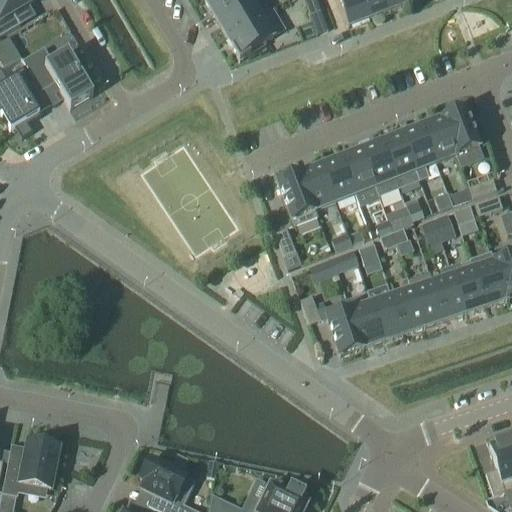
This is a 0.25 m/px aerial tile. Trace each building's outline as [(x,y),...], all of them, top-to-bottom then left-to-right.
[(0,0),(0,40),(18,30),(11,19),(32,6),(28,0),(0,0)] [(209,0),(203,4),(214,23),(248,3),(246,0),(209,0)] [(224,42),(259,21),(267,16),(257,0),(252,0),(248,3),(214,23),(224,42)] [(312,0),(299,0),(308,21),(319,17),(312,0)] [(333,0),(346,33),(347,32),(369,23),(359,0),(333,0)] [(359,0),(369,23),(389,15),(383,0),(359,0)] [(383,0),(389,15),(409,8),(406,0),(383,0)] [(224,42),(230,51),(229,52),(237,66),(264,51),(262,48),(272,42),(259,21),(224,42)] [(87,94),(82,86),(83,85),(82,84),(81,85),(66,58),(50,67),(42,53),(21,66),(39,97),(53,89),(68,115),(91,101),(88,96),(89,95),(88,94),(87,94)] [(39,122),(22,93),(30,88),(21,73),(4,83),(0,75),(0,121),(8,136),(13,133),(20,145),(31,138),(26,130),(39,122)] [(439,124),(454,161),(476,153),(477,153),(473,141),(475,140),(470,125),(467,126),(462,114),(461,115),(439,124)] [(419,132),(434,169),(454,161),(439,124),(419,132)] [(419,132),(399,140),(417,186),(425,183),(422,174),(434,169),(419,132)] [(399,140),(379,148),(397,194),(417,186),(399,140)] [(379,148),(359,155),(373,193),(377,202),(397,194),(379,148)] [(338,163),(353,201),(373,193),(359,155),(338,163)] [(318,171),(333,209),(353,201),(338,163),(318,171)] [(298,179),(315,223),(316,223),(314,216),(333,209),(318,171),(298,179)] [(276,187),(275,188),(292,232),(315,223),(298,179),(276,188),(276,187)] [(467,193),(471,205),(494,197),(491,185),(467,193)] [(446,201),(450,212),(461,208),(457,197),(446,201)] [(446,201),(445,199),(432,204),(437,217),(450,212),(446,201)] [(472,211),(476,222),(500,214),(496,203),(472,211)] [(421,223),(417,212),(406,216),(410,227),(421,223)] [(472,225),(468,213),(452,218),(456,230),(472,225)] [(449,232),(444,221),(432,226),(436,237),(449,232)] [(399,222),(387,227),(391,239),(401,235),(403,234),(399,222)] [(373,231),(378,244),(389,239),(391,239),(386,226),(373,231)] [(418,231),(422,242),(436,237),(432,226),(418,231)] [(285,235),(273,239),(282,263),(294,258),(285,235)] [(391,239),(389,239),(394,251),(405,246),(401,235),(391,239)] [(358,238),(347,242),(350,251),(361,247),(358,238)] [(389,239),(378,244),(382,255),(394,251),(389,239)] [(330,246),(334,257),(350,251),(346,240),(330,246)] [(376,266),(371,251),(357,255),(362,271),(376,266)] [(511,252),(489,261),(504,305),(511,302),(511,252)] [(487,256),(467,263),(468,266),(484,312),(504,305),(491,267),(489,261),(487,256)] [(336,263),(340,274),(355,269),(351,257),(336,263)] [(458,270),(448,273),(450,281),(463,319),(484,312),(468,266),(458,270)] [(437,276),(440,285),(430,288),(443,326),(463,319),(450,281),(448,273),(437,276)] [(426,276),(405,283),(409,295),(422,333),(443,326),(430,288),(426,276)] [(389,302),(402,340),(422,333),(409,295),(389,302)] [(368,309),(381,347),(402,340),(389,302),(368,309)] [(298,307),(307,330),(318,326),(315,316),(310,303),(298,307)] [(325,324),(338,362),(361,354),(348,316),(345,306),(315,316),(318,326),(325,324)] [(348,316),(361,354),(381,347),(368,309),(348,316)] [(484,479),(491,502),(511,494),(511,456),(508,446),(487,453),(495,475),(484,479)] [(25,448),(21,471),(6,468),(0,499),(16,503),(18,489),(49,495),(57,454),(25,448)] [(157,464),(155,468),(148,465),(138,486),(142,488),(138,495),(152,502),(147,511),(183,511),(181,511),(193,487),(166,474),(168,470),(157,464)] [(246,505),(241,511),(302,511),(304,509),(299,506),(302,500),(288,493),(285,500),(268,492),(259,511),(246,505)] [(11,511),(14,502),(0,499),(0,511),(11,511)]
